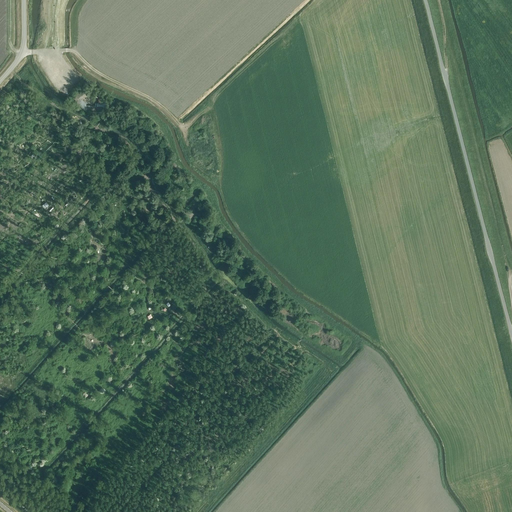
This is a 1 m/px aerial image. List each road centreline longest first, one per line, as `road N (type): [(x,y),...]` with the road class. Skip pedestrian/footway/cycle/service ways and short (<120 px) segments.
road 1 (unclassified): [(511,333),(426,0)]
road 2 (track): [(183,127),(71,49),(22,50)]
